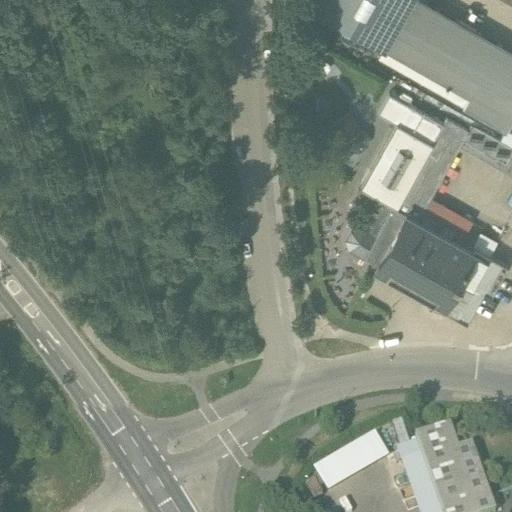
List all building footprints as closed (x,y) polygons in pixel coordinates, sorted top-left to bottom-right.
[(386,49),(413,0),(319,0),(315,8),(386,49)] [(511,119),(511,51),(420,0),(413,0),(386,49),(469,96),(462,106),(506,130),(511,119)] [(442,125),(388,95),(377,114),(395,124),(360,188),(393,206),(396,208),(442,125)] [(349,116),(331,129),(349,154),(358,154),(367,148),(367,138),(349,116)] [(396,208),(417,219),(468,129),(446,118),(442,125),(396,208)] [(511,148),(476,128),(465,149),(511,175),(511,148)] [(396,208),(393,206),(374,240),(361,232),(353,235),(350,241),(351,247),(365,255),(364,257),(389,271),(391,267),(399,271),(395,279),(433,300),(431,303),(465,323),(483,291),(490,295),(507,265),(473,246),(471,249),(417,219),(396,208)] [(448,429),(415,439),(439,511),(493,511),(471,447),(457,451),(448,429)]
